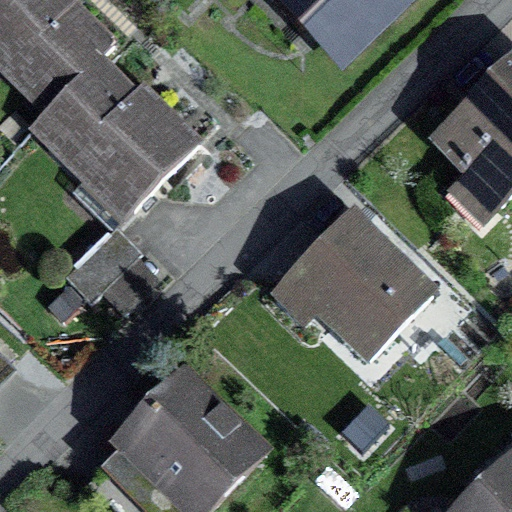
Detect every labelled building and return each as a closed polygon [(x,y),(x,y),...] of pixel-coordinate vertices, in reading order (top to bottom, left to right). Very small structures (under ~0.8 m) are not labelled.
[(0,0),(0,72),(46,118),(99,64),(114,50),(63,0),(0,0)] [(315,0),(300,16),(345,62),(408,0),(315,0)] [(99,64),(46,118),(32,133),(84,184),(72,197),(112,237),(199,148),(155,105),(148,113),(99,64)] [(511,70),(436,145),(501,210),(511,198),(511,70)] [(432,300),(351,223),(274,304),(302,331),(317,315),(369,365),(432,300)] [(91,308),(138,262),(114,238),(67,283),(91,308)] [(0,379),(10,369),(0,358),(0,379)] [(190,384),(121,456),(129,464),(89,506),(95,511),(212,511),(266,457),(190,384)] [(511,511),(511,466),(461,511),(511,511)]
